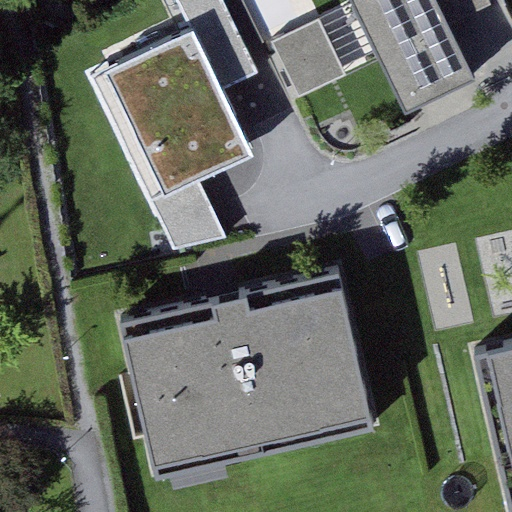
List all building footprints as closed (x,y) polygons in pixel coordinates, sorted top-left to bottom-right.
[(265,68),(232,0),(185,0),(199,29),(101,75),(182,247),(229,235),(202,179),(264,150),(232,83),(265,68)] [(365,0),(419,109),(490,74),(463,20),(497,3),(496,0),(365,0)] [(353,75),(327,18),(280,39),(306,96),(353,75)] [(339,260),(114,307),(148,473),(374,427),(339,260)] [(511,511),(511,334),(471,344),(509,511),(511,511)]
